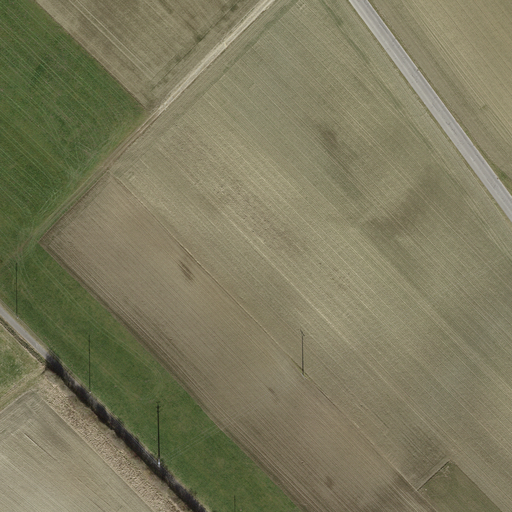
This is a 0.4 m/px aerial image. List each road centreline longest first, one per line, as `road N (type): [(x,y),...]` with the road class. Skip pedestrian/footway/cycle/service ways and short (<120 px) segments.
road 1 (track): [(201,511),(0,310)]
road 2 (track): [(274,0),(88,192)]
road 3 (tertiary): [(358,0),(511,205)]
